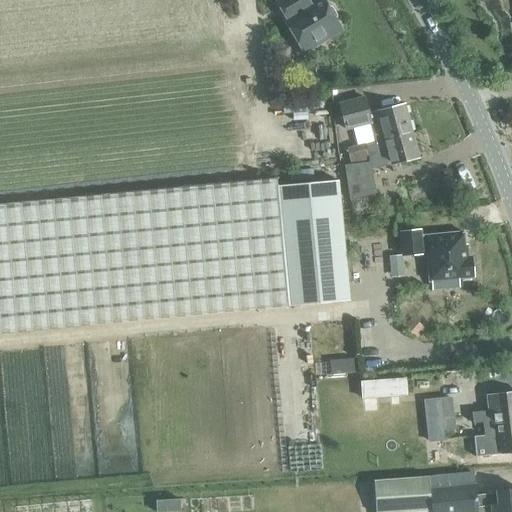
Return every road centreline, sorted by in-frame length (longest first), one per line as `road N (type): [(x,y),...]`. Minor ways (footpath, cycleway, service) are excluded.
road 1 (track): [(0,497),(458,464),(466,436)]
road 2 (unclassified): [(511,203),(469,98),(416,0)]
